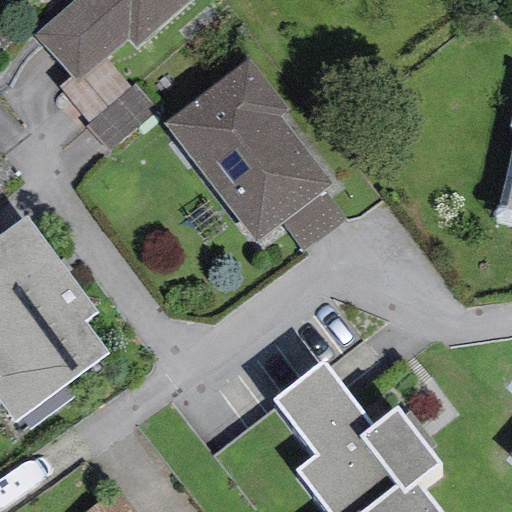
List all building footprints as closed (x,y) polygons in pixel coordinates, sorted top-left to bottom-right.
[(193,0),(75,0),(77,2),(34,39),(71,81),(76,88),(106,63),(129,43),(135,50),(193,0)] [(130,91),(106,63),(76,88),(71,81),(49,99),(79,134),(87,127),(130,91)] [(249,64),(165,130),(257,248),(282,229),(324,196),(333,190),(281,124),(290,117),(249,64)] [(157,115),(134,87),(130,91),(87,127),(109,154),(157,115)] [(324,196),(282,229),(303,255),(345,222),(324,196)] [(29,225),(0,246),(0,412),(12,430),(109,361),(85,327),(96,319),(29,225)] [(373,426),(322,360),(272,398),(316,454),(296,469),(329,511),(441,511),(417,481),(440,463),(397,408),(373,426)]
